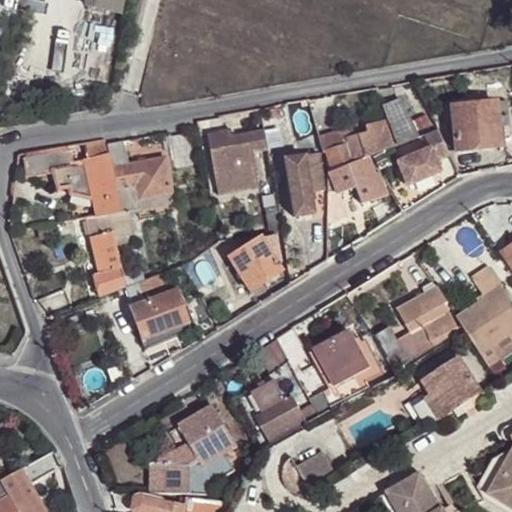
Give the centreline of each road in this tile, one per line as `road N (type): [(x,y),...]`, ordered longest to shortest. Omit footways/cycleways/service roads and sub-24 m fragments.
road 1 (residential): [(511,52),(0,144)]
road 2 (residential): [(66,439),(490,186),(511,183)]
road 3 (residential): [(42,405),(36,331),(0,230)]
road 4 (unknown): [(113,123),(151,0)]
